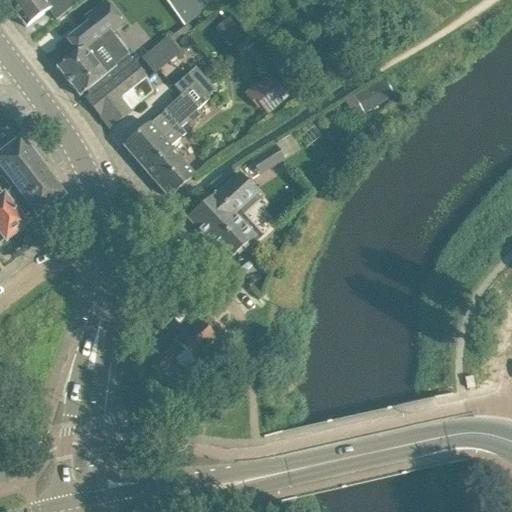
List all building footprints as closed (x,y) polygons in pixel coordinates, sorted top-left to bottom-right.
[(4,0),(25,28),(48,11),(55,21),(80,0),(4,0)] [(169,0),(167,2),(185,25),(216,0),(169,0)] [(56,68),(79,98),(86,92),(89,96),(125,69),(102,39),(122,24),(105,2),(84,19),(88,23),(66,40),(76,53),(56,68)] [(142,59),(153,73),(180,53),(168,38),(142,59)] [(109,128),(125,116),(153,94),(146,79),(133,62),(125,69),(89,96),(86,99),(100,118),(101,117),(109,128)] [(288,96),(270,76),(251,93),(268,113),(288,96)] [(383,80),(353,98),(363,116),(394,98),(383,80)] [(137,164),(143,171),(169,149),(185,134),(178,127),(208,100),(194,83),(163,111),(164,112),(149,126),(148,124),(122,147),(125,150),(126,148),(139,162),(137,164)] [(64,197),(19,139),(3,152),(0,154),(0,191),(22,220),(32,212),(37,218),(52,206),(54,209),(63,202),(61,199),(64,197)] [(274,147),(255,159),(250,162),(259,175),(272,167),(283,160),(274,147)] [(193,176),(180,161),(169,149),(143,171),(168,199),(193,176)] [(187,217),(186,218),(226,263),(241,249),(244,253),(256,241),(232,215),(256,194),(238,174),(215,196),(214,195),(187,218),(187,217)] [(22,220),(0,191),(0,243),(4,241),(5,242),(26,226),(22,220)] [(196,321),(150,367),(159,375),(182,351),(195,363),(217,341),(196,321)]
